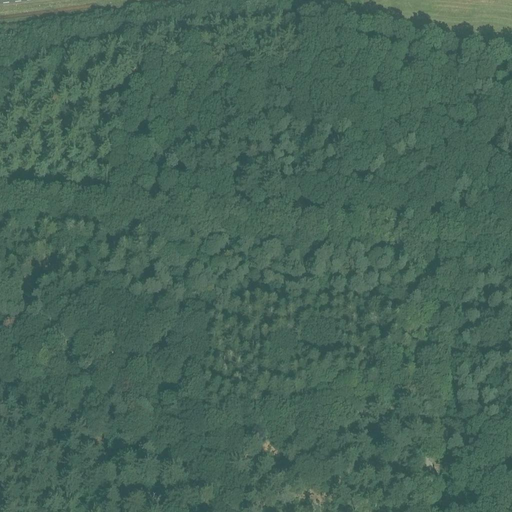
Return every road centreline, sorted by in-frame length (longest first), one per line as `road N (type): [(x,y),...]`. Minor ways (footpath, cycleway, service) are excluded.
road 1 (unclassified): [(511,254),(0,218)]
road 2 (track): [(437,249),(425,511)]
road 3 (track): [(280,239),(308,11)]
